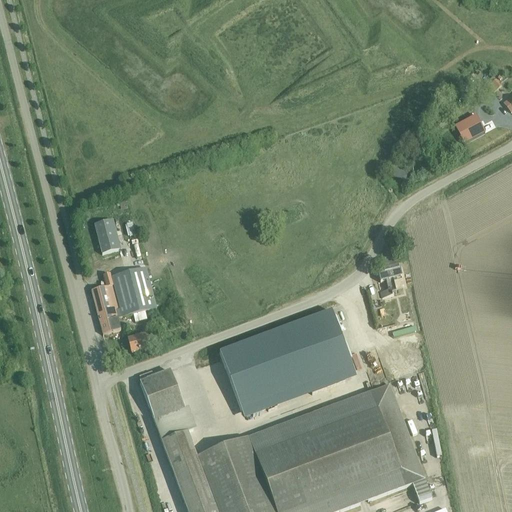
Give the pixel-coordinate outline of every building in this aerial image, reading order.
[(488,88),(494,94),(501,87),(493,77),(489,80),(493,84),(488,88)] [(511,97),(503,105),(511,114),(511,112),(511,97)] [(485,134),(475,117),(454,128),(463,145),(485,134)] [(119,252),(112,223),(112,222),(94,227),(102,257),(119,252)] [(125,228),(124,228),(127,239),(128,239),(129,239),(134,238),(131,225),(125,226),(125,228)] [(392,281),(402,279),(399,268),(398,268),(396,263),(388,265),(387,261),(381,262),(383,272),(377,273),(380,284),(385,283),(387,292),(380,293),(381,300),(393,297),(392,291),(395,291),(392,281)] [(102,335),(112,332),(120,330),(117,320),(156,310),(146,270),(111,279),(110,275),(103,277),(106,289),(91,293),(102,335)] [(219,355),(240,412),(353,370),(331,313),(219,355)] [(402,333),(407,348),(420,344),(415,328),(402,333)] [(147,350),(145,342),(155,340),(153,333),(146,335),(146,332),(134,336),(135,340),(128,342),(131,354),(147,350)] [(141,384),(140,385),(171,469),(196,459),(187,434),(193,432),(170,373),(154,380),(141,384)] [(141,384),(154,380),(151,374),(139,378),(141,384)] [(389,387),(250,439),(277,511),(343,511),(412,486),(419,505),(431,500),(424,482),(389,387)] [(196,459),(171,469),(186,511),(277,511),(250,439),(196,459)]
